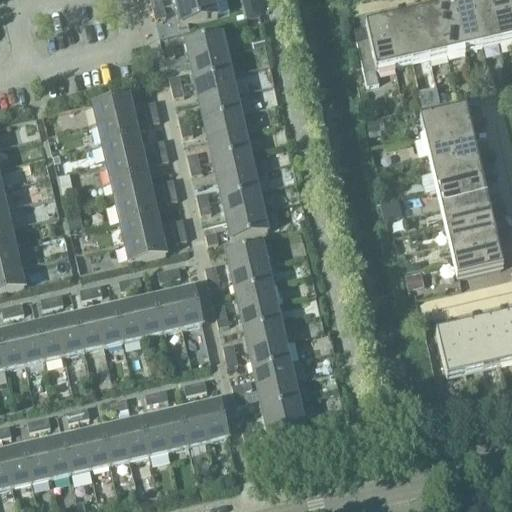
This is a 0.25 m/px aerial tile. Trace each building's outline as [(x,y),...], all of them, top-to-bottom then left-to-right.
[(213,0),(174,0),(177,9),(213,0)] [(218,20),(213,0),(177,9),(181,29),(218,20)] [(507,0),(497,0),(490,2),(490,4),(500,46),(500,48),(511,45),(511,17),(508,0),(507,0)] [(153,14),(162,12),(160,2),(151,4),(153,14)] [(490,2),(472,6),(473,8),(482,50),(483,52),(500,48),(500,46),(490,4),(490,2)] [(472,6),(455,10),(455,12),(465,54),(465,56),(483,52),(482,50),(473,8),(472,6)] [(455,10),(437,14),(438,16),(447,58),(448,60),(465,56),(465,54),(455,12),(455,10)] [(162,12),(153,14),(156,24),(165,22),(162,12)] [(257,12),(246,14),(247,23),(258,20),(257,12)] [(437,14),(420,18),(420,20),(430,62),(430,64),(448,60),(447,58),(438,16),(437,14)] [(420,18),(402,22),(403,24),(412,66),(413,68),(430,64),(430,62),(420,20),(420,18)] [(402,22),(384,26),(385,28),(394,70),(395,72),(413,68),(412,66),(403,24),(402,22)] [(369,43),(357,46),(367,91),(380,89),(377,77),(395,72),(394,70),(385,28),(384,26),(366,30),(367,33),(369,43)] [(185,47),(190,68),(227,59),(222,39),(185,47)] [(263,42),(252,44),(254,52),(265,49),(263,42)] [(173,50),(162,53),(165,64),(175,61),(173,50)] [(231,79),(227,59),(190,68),(194,87),(231,79)] [(236,98),(231,79),(194,87),(199,107),(236,98)] [(172,93),(182,91),(180,80),(169,83),(172,93)] [(182,91),(172,93),(174,103),(185,101),(182,91)] [(199,107),(204,126),(240,118),(236,98),(199,107)] [(93,110),(97,131),(134,122),(129,102),(93,110)] [(146,119),(157,117),(154,106),(144,109),(146,119)] [(451,106),(414,115),(416,125),(420,124),(424,143),(427,143),(469,133),(471,132),(467,113),(465,114),(453,117),(451,106)] [(37,113),(0,121),(0,128),(2,135),(40,126),(37,113)] [(157,117),(146,119),(149,129),(159,127),(157,117)] [(245,137),(240,118),(204,126),(208,146),(245,137)] [(181,132),(191,130),(189,119),(178,122),(181,132)] [(97,131),(102,150),(139,142),(134,122),(97,131)] [(375,123),(367,125),(369,142),(381,140),(379,123),(375,123)] [(191,130),(181,132),(183,142),(194,140),(191,130)] [(427,143),(424,143),(428,161),(431,160),(473,150),(475,150),(471,132),(469,133),(427,143)] [(250,157),(245,137),(208,146),(213,166),(250,157)] [(102,150),(106,170),(143,161),(139,142),(102,150)] [(155,158),(166,156),(163,146),(153,148),(155,158)] [(431,160),(428,161),(432,178),(435,178),(477,168),(479,167),(475,150),(473,150),(431,160)] [(166,156),(155,158),(158,169),(168,166),(166,156)] [(254,177),(250,157),(213,166),(217,185),(254,177)] [(190,171),(200,168),(198,158),(187,160),(190,171)] [(106,170),(111,189),(148,181),(143,161),(106,170)] [(435,178),(432,178),(437,196),(439,195),(481,185),(483,185),(479,167),(477,168),(435,178)] [(200,168),(190,171),(192,181),(202,178),(200,168)] [(259,196),(254,177),(217,185),(222,205),(259,196)] [(111,189),(115,209),(152,200),(148,181),(111,189)] [(164,197),(175,195),(172,185),(162,187),(164,197)] [(439,195),(437,196),(441,213),(443,213),(485,203),(488,202),(483,185),(481,185),(439,195)] [(175,195),(164,197),(167,208),(177,205),(175,195)] [(259,196),(222,205),(227,224),(263,216),(259,196)] [(198,210),(209,207),(206,197),(196,200),(198,210)] [(115,209),(120,229),(157,220),(152,200),(115,209)] [(443,213),(441,213),(445,230),(447,230),(489,220),(492,220),(488,202),(485,203),(443,213)] [(209,207),(198,210),(201,220),(211,218),(209,207)] [(0,215),(0,235),(11,233),(7,214),(0,215)] [(263,216),(227,224),(231,245),(268,236),(263,216)] [(79,218),(66,221),(70,234),(82,232),(79,218)] [(157,220),(120,229),(124,248),(161,240),(157,220)] [(447,230),(445,230),(449,248),(451,248),(493,238),(496,237),(492,220),(489,220),(447,230)] [(173,237),(184,235),(181,225),(171,227),(173,237)] [(0,235),(0,256),(16,253),(11,233),(0,235)] [(184,235),(173,237),(175,248),(186,245),(184,235)] [(216,237),(205,239),(208,250),(218,248),(216,237)] [(451,248),(449,248),(453,266),(455,265),(497,256),(500,255),(496,237),(493,238),(451,248)] [(124,248),(129,268),(166,260),(161,240),(124,248)] [(230,278),(267,269),(263,249),(226,258),(230,278)] [(0,256),(0,276),(20,272),(16,253),(0,256)] [(455,265),(453,266),(457,284),(460,284),(502,274),(504,273),(500,255),(497,256),(455,265)] [(407,270),(406,270),(408,276),(421,273),(420,267),(407,270)] [(267,269),(230,278),(235,298),(272,289),(267,269)] [(207,283),(217,281),(215,271),(205,273),(207,283)] [(20,272),(0,276),(0,298),(25,292),(20,272)] [(168,276),(170,286),(181,284),(178,273),(168,276)] [(170,286),(168,276),(158,278),(160,289),(170,286)] [(411,280),(405,282),(408,294),(414,292),(424,290),(421,278),(411,280)] [(217,281),(207,283),(209,294),(220,291),(217,281)] [(129,285),(132,295),(142,293),(139,282),(129,285)] [(132,295),(129,285),(119,287),(122,298),(132,295)] [(272,289),(235,298),(239,317),(276,309),(272,289)] [(90,294),(93,304),(103,302),(101,291),(90,294)] [(194,293),(174,298),(183,335),(203,330),(194,293)] [(93,304),(90,294),(80,296),(82,307),(93,304)] [(183,335),(174,298),(155,302),(163,339),(183,335)] [(51,303),(54,313),(64,311),(61,300),(51,303)] [(135,307),(144,344),(163,339),(155,302),(135,307)] [(54,313),(51,303),(41,305),(44,315),(54,313)] [(115,312),(124,348),(144,344),(135,307),(115,312)] [(12,312),(15,322),(25,320),(22,309),(12,312)] [(276,309),(239,317),(244,337),(281,328),(276,309)] [(216,322),(226,320),(224,310),(214,312),(216,322)] [(15,322),(12,312),(2,314),(4,325),(15,322)] [(96,316),(104,353),(124,348),(115,312),(96,316)] [(76,321),(85,357),(104,353),(96,316),(76,321)] [(226,320),(216,322),(218,333),(229,330),(226,320)] [(57,325),(65,362),(85,357),(76,321),(57,325)] [(508,321),(491,325),(491,328),(501,369),(501,371),(511,368),(511,340),(508,324),(508,321)] [(65,362),(57,325),(37,330),(46,366),(65,362)] [(491,325),(473,330),(473,332),(483,373),(483,376),(501,371),(501,369),(491,328),(491,325)] [(248,356),(285,348),(281,328),(244,337),(248,356)] [(37,330),(17,334),(26,371),(46,366),(37,330)] [(473,330),(455,334),(456,336),(465,377),(466,380),(483,376),(483,373),(473,332),(473,330)] [(17,334),(0,338),(0,347),(6,375),(26,371),(17,334)] [(455,334),(437,338),(437,340),(447,381),(448,384),(466,380),(465,377),(456,336),(455,334)] [(285,348),(248,356),(253,376),(290,367),(285,348)] [(225,362),(235,360),(233,349),(223,352),(225,362)] [(235,360),(225,362),(227,372),(238,370),(235,360)] [(257,395),(294,387),(290,367),(253,376),(257,395)] [(194,389),(197,399),(207,396),(205,386),(194,389)] [(250,386),(242,388),(244,397),(252,395),(250,386)] [(262,415),(299,407),(294,387),(257,395),(262,415)] [(234,401),(244,399),(244,397),(242,388),(232,391),(234,401)] [(197,399),(194,389),(184,391),(187,401),(197,399)] [(155,398),(158,408),(168,406),(165,395),(155,398)] [(158,408),(155,398),(145,400),(148,410),(158,408)] [(244,399),(234,401),(236,411),(247,409),(244,399)] [(116,407),(118,417),(129,414),(126,404),(116,407)] [(118,417),(116,407),(106,409),(108,419),(118,417)] [(220,407),(200,411),(208,448),(228,443),(220,407)] [(299,407),(262,415),(266,435),(303,426),(299,407)] [(180,416),(189,452),(208,448),(200,411),(180,416)] [(77,416),(79,426),(89,424),(87,413),(77,416)] [(79,426),(77,416),(67,418),(69,428),(79,426)] [(189,452),(180,416),(161,420),(169,457),(189,452)] [(169,457),(161,420),(141,425),(149,461),(169,457)] [(38,425),(41,435),(51,433),(48,422),(38,425)] [(41,435),(38,425),(28,427),(30,437),(41,435)] [(149,461),(141,425),(121,429),(130,466),(149,461)] [(266,435),(271,455),(308,446),(303,426),(266,435)] [(243,440),(253,438),(251,427),(241,430),(243,440)] [(130,466),(121,429),(102,434),(110,470),(130,466)] [(0,433),(0,438),(1,444),(12,442),(9,431),(0,433)] [(110,470),(102,434),(82,438),(91,475),(110,470)] [(62,443),(71,479),(91,475),(82,438),(62,443)] [(253,438),(243,440),(245,450),(256,448),(253,438)] [(43,447),(51,484),(71,479),(62,443),(43,447)] [(23,452),(32,488),(51,484),(43,447),(23,452)] [(4,456),(12,493),(32,488),(23,452),(4,456)] [(0,495),(12,493),(4,456),(0,457),(0,495)]
